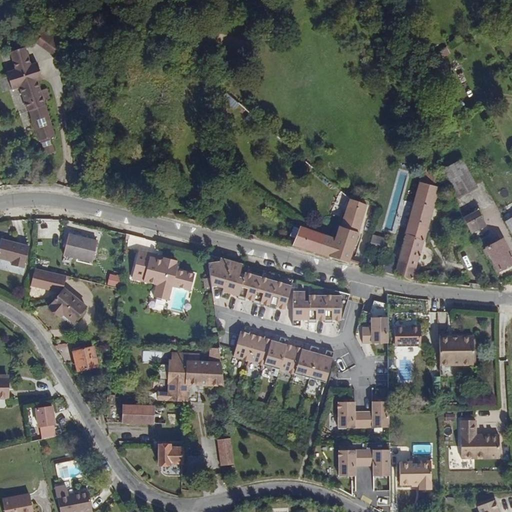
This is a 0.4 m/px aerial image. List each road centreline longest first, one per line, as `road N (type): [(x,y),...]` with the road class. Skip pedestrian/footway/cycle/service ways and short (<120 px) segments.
road 1 (tertiary): [(511,298),(383,283),(70,200),(0,201)]
road 2 (residential): [(0,311),(41,341),(119,470),(159,502),(210,510)]
road 3 (residential): [(210,510),(260,489),(308,490),(359,511)]
